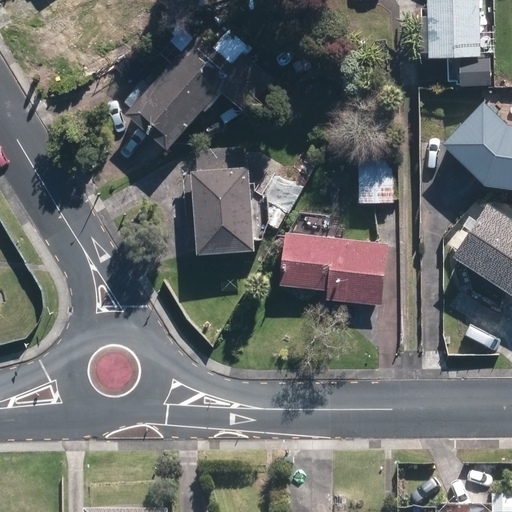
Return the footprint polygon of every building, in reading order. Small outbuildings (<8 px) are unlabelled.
[(117,0),(63,0),(101,60),(140,37),(117,0)] [(479,0),(433,0),(434,58),(480,57),(479,0)] [(201,43),(135,116),(172,149),(226,89),(246,107),(270,81),(245,59),(234,72),(201,43)] [(454,146),(492,183),(511,185),(511,133),(510,134),(487,111),(454,146)] [(392,156),(363,156),(363,203),(393,203),(392,156)] [(255,163),(205,167),(212,244),(262,239),(255,163)] [(511,225),(491,213),(461,263),(511,293),(511,225)] [(381,306),(387,249),(294,240),(289,286),(333,290),(332,301),(381,306)]
